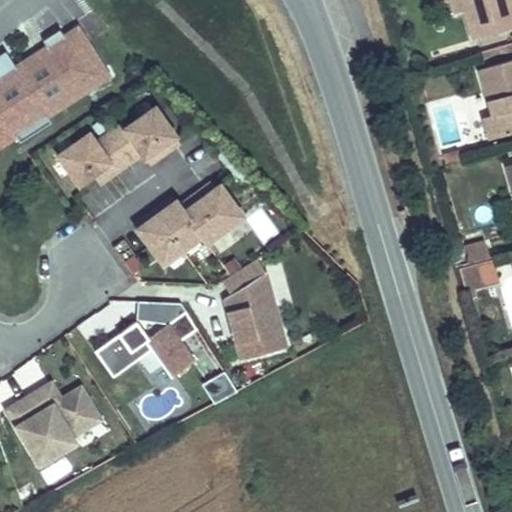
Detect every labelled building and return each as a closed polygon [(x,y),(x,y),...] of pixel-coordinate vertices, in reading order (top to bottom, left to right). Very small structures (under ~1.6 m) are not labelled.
[(440,0),(446,16),(464,11),(473,42),(511,30),(511,9),(509,0),(440,0)] [(44,115),(77,95),(73,90),(88,80),(91,85),(106,75),(75,27),(62,36),(57,29),(41,40),(42,42),(45,47),(13,67),(3,51),(0,52),(0,144),(13,136),(17,142),(49,122),(44,115)] [(511,63),(475,74),(487,118),(480,120),(486,143),(511,135),(511,63)] [(77,95),(91,85),(88,80),(73,90),(77,95)] [(142,157),(157,147),(161,152),(177,141),(152,106),(122,127),(119,123),(93,142),(87,133),(56,154),(76,183),(91,172),(95,177),(109,167),(112,171),(139,152),(142,157)] [(146,163),(161,152),(157,147),(142,157),(146,163)] [(98,181),(112,171),(109,167),(95,177),(98,181)] [(511,167),(503,170),(511,203),(511,167)] [(195,200),(213,188),(208,182),(191,194),(195,200)] [(204,242),(240,214),(218,184),(213,188),(195,200),(191,194),(178,204),(171,195),(161,202),(164,206),(145,220),(142,216),(132,224),(161,263),(199,235),(204,242)] [(145,220),(164,206),(161,202),(142,216),(145,220)] [(252,225),(266,243),(278,233),(264,215),(252,225)] [(455,249),(466,288),(499,279),(488,240),(455,249)] [(238,356),(283,343),(262,269),(254,257),(219,279),(227,292),(220,296),(238,356)] [(92,349),(111,375),(148,347),(168,374),(191,358),(177,338),(193,326),(182,309),(146,336),(133,319),(116,332),(118,336),(113,339),(111,336),(92,349)] [(224,369),(206,383),(220,400),(237,387),(224,369)] [(57,412),(85,394),(80,386),(60,398),(51,383),(43,389),(57,412)] [(73,437),(101,419),(85,394),(57,412),(43,389),(6,412),(40,466),(77,443),(73,437)]
